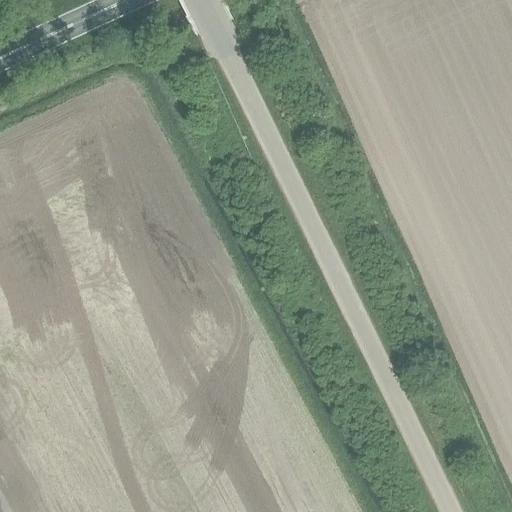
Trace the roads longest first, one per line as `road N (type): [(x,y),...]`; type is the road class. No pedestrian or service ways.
road 1 (unclassified): [(447,511),(196,0)]
road 2 (trunk): [(0,58),(127,0)]
